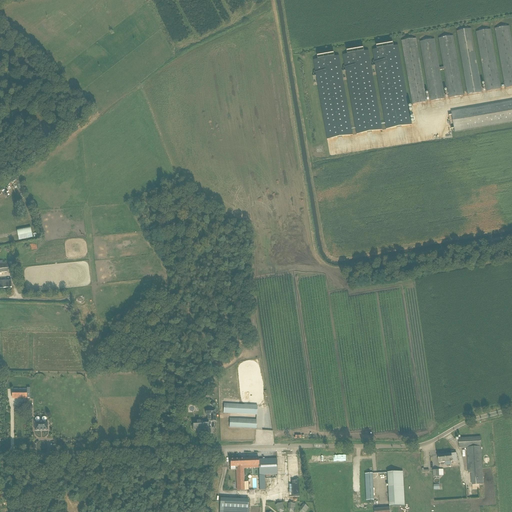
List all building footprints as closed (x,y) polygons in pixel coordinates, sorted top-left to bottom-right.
[(495,29),(506,89),(511,87),(511,43),(509,27),(495,29)] [(457,31),(468,95),(482,93),(471,29),(457,31)] [(477,32),(487,92),(501,90),(490,30),(477,32)] [(420,42),(431,102),(444,99),(440,71),(444,70),(449,98),(463,96),(453,36),(439,39),(444,67),(439,68),(434,39),(420,42)] [(402,41),(413,105),(427,102),(416,39),(402,41)] [(394,46),(393,44),(376,46),(377,49),(373,50),(387,129),(411,125),(398,46),(394,46)] [(364,52),(364,49),(347,52),(347,54),(343,55),(357,134),(382,130),(368,51),(364,52)] [(31,56),(28,59),(34,65),(37,61),(31,56)] [(339,56),(314,61),(327,140),(353,135),(339,56)] [(26,58),(21,65),(26,69),(32,63),(26,58)] [(454,129),(455,132),(511,121),(511,101),(451,112),(452,115),(449,116),(451,129),(454,129)] [(17,236),(30,235),(29,227),(16,229),(17,236)] [(0,273),(9,273),(8,264),(0,264),(0,273)] [(12,391),(12,399),(26,399),(26,398),(26,391),(12,391)] [(223,413),(257,415),(257,407),(224,405),(223,413)] [(211,421),(211,422),(215,422),(215,410),(206,410),(205,415),(207,417),(207,420),(208,422),(211,421)] [(229,427),(256,429),(256,421),(230,419),(229,427)] [(193,421),(193,429),(204,429),(204,427),(208,427),(208,422),(207,420),(207,421),(193,421)] [(35,423),(35,431),(47,431),(47,426),(48,426),(48,423),(47,423),(47,422),(35,423)] [(472,485),(473,489),(479,489),(479,485),(483,485),(481,447),(480,437),(459,439),(459,448),(466,448),(468,474),(471,473),(472,485)] [(445,463),(445,466),(452,465),(451,462),(457,461),(456,454),(438,456),(439,463),(445,463)] [(259,459),(230,460),(230,467),(235,467),(235,469),(237,469),(237,470),(236,470),(237,482),(244,482),(243,469),(245,469),(259,468),(259,475),(259,476),(265,475),(277,475),(277,459),(261,460),(259,460),(259,459)] [(403,472),(388,473),(389,506),(405,506),(403,472)] [(372,474),(365,474),(366,501),(373,500),(372,474)] [(297,496),(298,483),(289,483),(288,496),(297,496)] [(219,511),(247,511),(249,500),(220,499),(219,511)]
